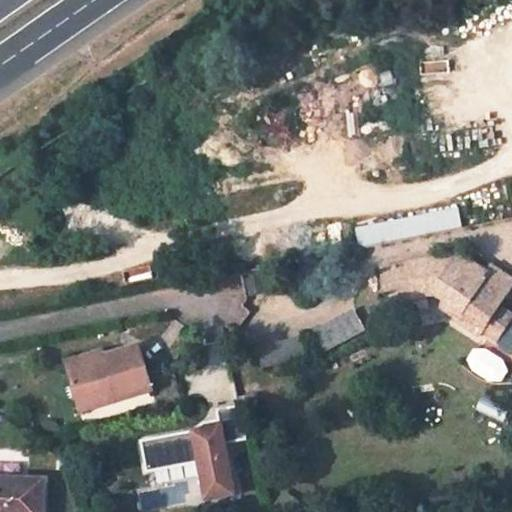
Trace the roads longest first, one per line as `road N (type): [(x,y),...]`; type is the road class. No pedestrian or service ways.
road 1 (residential): [(511,167),(491,181),(0,283)]
road 2 (residential): [(0,334),(231,287)]
